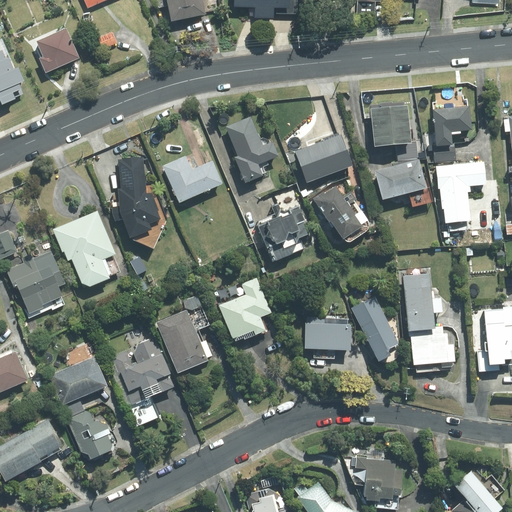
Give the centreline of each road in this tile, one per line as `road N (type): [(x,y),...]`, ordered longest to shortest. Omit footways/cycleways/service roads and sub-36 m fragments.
road 1 (tertiary): [(0,150),(116,102),(223,73),(511,46)]
road 2 (residential): [(511,434),(374,410),(328,411),(279,423),(104,511)]
